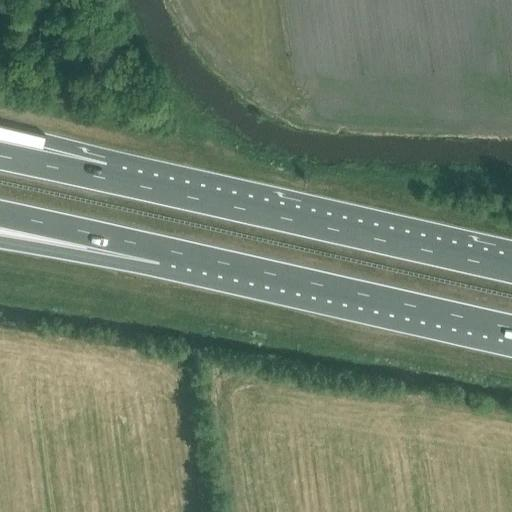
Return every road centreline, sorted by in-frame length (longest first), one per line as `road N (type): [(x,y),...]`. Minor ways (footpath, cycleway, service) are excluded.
road 1 (trunk): [(511,272),(105,180)]
road 2 (trunk): [(164,250),(511,330)]
road 3 (trunk): [(0,215),(164,250)]
road 4 (trunk): [(0,231),(164,250)]
